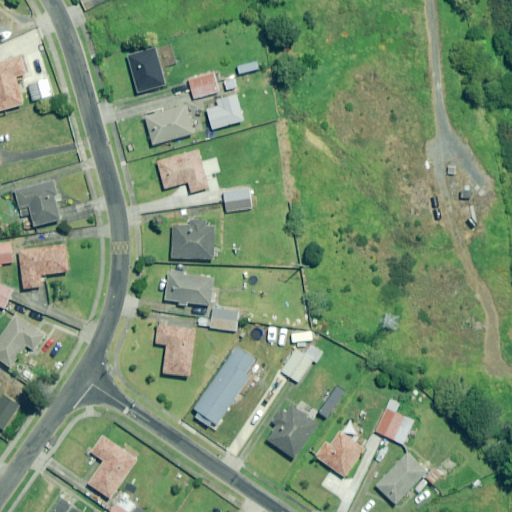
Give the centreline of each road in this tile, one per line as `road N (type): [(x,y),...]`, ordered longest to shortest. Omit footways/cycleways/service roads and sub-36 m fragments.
road 1 (residential): [(80,376),(107,323),(119,246),(69,42),(49,0)]
road 2 (track): [(437,0),(449,192),(458,241),(489,307)]
road 3 (residential): [(280,511),(80,376)]
road 4 (residential): [(0,494),(80,376)]
